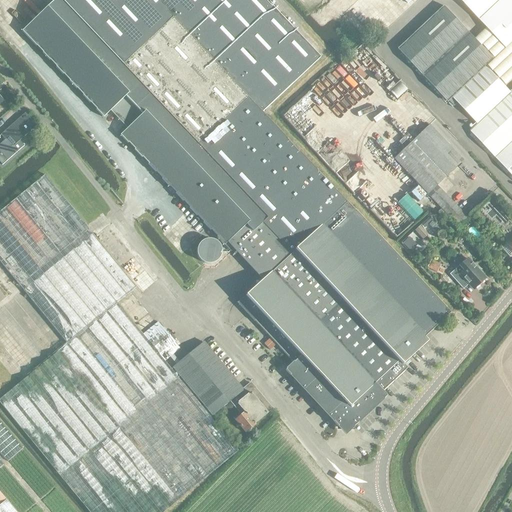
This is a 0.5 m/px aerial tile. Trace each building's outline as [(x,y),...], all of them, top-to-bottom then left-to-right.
[(54,0),(22,31),(104,117),(125,96),(142,115),(121,135),(128,143),(129,142),(224,245),(235,235),(271,273),(238,303),(294,363),(285,370),(338,427),(340,426),(352,426),(353,427),(387,396),(383,392),(408,369),(402,364),(428,341),(425,337),(450,313),(347,203),(346,203),(262,113),(320,58),(272,6),(271,7),(264,0),(54,0)] [(511,0),(460,0),(506,48),(511,42),(511,0)] [(448,102),(449,101),(450,101),(448,103),(452,107),(457,102),(478,125),(471,131),(511,175),(511,92),(511,93),(487,66),(494,59),(440,1),(429,9),(435,16),(399,49),(448,102)] [(6,140),(0,144),(0,151),(7,160),(2,164),(2,165),(24,146),(20,141),(36,126),(25,113),(1,135),(1,136),(2,135),(6,140)] [(394,159),(428,193),(463,160),(429,125),(394,159)] [(0,169),(0,176),(1,179),(14,168),(9,162),(0,169)] [(45,175),(0,211),(0,261),(67,343),(0,399),(0,403),(89,511),(163,511),(239,451),(210,416),(220,408),(242,390),(204,343),(171,370),(164,361),(180,348),(158,322),(143,335),(117,303),(136,287),(45,175)] [(431,197),(459,226),(468,218),(440,189),(431,197)] [(508,241),(503,246),(503,250),(509,257),(511,257),(511,223),(490,199),(478,210),(508,241)] [(154,282),(139,264),(107,225),(95,235),(126,274),(142,292),(154,282)] [(437,226),(427,235),(431,239),(440,230),(437,226)] [(410,251),(417,245),(409,237),(402,243),(410,251)] [(486,279),(472,263),(467,258),(450,274),(463,289),(469,284),(474,289),(486,279)] [(460,323),(452,314),(448,318),(456,327),(460,323)] [(242,390),(220,408),(225,414),(234,407),(239,413),(233,417),(235,419),(234,420),(245,433),(246,432),(249,432),(251,430),(252,427),(255,425),(254,424),(272,409),(250,383),(242,390)] [(16,511),(0,492),(0,511),(16,511)]
